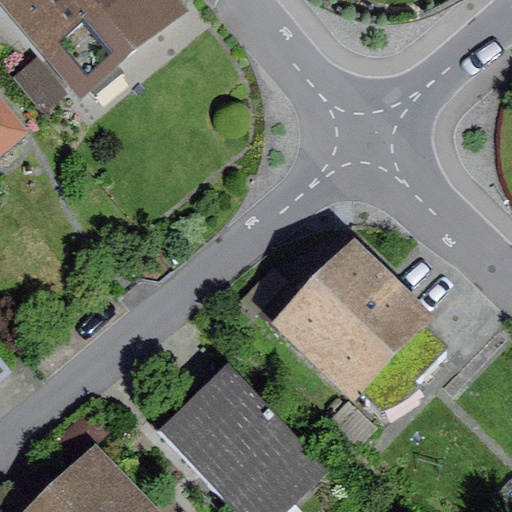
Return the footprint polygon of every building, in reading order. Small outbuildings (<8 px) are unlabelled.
[(162,0),(0,0),(0,4),(82,110),(186,29),(162,0)] [(65,105),(40,71),(17,89),(42,123),(65,105)] [(0,104),(0,174),(34,149),(0,104)] [(438,336),(362,258),(276,340),(352,418),(438,336)] [(228,378),(161,444),(228,511),(291,511),(327,477),(228,378)] [(152,511),(99,458),(43,511),(152,511)]
